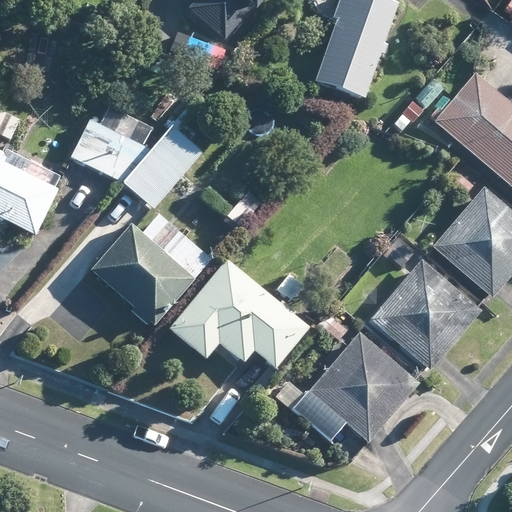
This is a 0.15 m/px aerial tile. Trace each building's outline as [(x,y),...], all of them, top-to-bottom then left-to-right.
[(195,0),(184,14),(221,46),(261,0),(195,0)] [(380,6),(363,0),(336,0),(328,25),(308,88),(358,104),(372,59),(377,61),(378,57),(380,51),(377,50),(380,40),(381,35),(390,9),(380,6)] [(511,0),(509,0),(503,8),(511,14),(511,0)] [(511,115),(502,107),(476,85),(469,79),(429,126),(511,197),(511,115)] [(431,81),(413,102),(421,109),(440,89),(431,81)] [(174,135),(180,128),(198,107),(191,101),(167,129),(174,135)] [(409,127),(419,114),(408,105),(398,117),(409,127)] [(398,118),(389,128),(397,135),(406,125),(398,118)] [(118,141),(100,131),(87,124),(67,160),(69,161),(109,184),(122,193),(133,203),(147,215),(195,157),(165,132),(161,137),(148,153),(145,156),(129,147),(133,138),(123,132),(118,141)] [(328,178),(343,158),(324,144),(310,163),(328,178)] [(0,160),(1,159),(0,159),(0,232),(2,229),(27,242),(51,196),(48,194),(0,170),(0,160)] [(468,189),(455,178),(447,188),(460,200),(468,189)] [(506,280),(511,273),(511,221),(478,192),(426,252),(486,303),(494,293),(506,280)] [(165,232),(163,229),(153,220),(144,230),(139,235),(135,239),(125,230),(104,254),(84,276),(126,314),(125,316),(141,331),(143,328),(147,331),(188,286),(187,285),(204,266),(185,249),(182,247),(165,232)] [(403,264),(406,260),(407,257),(395,246),(384,258),(397,269),(403,264)] [(442,355),(475,315),(416,265),(414,267),(411,270),(404,278),(389,296),(365,324),(424,375),(433,366),(442,355)] [(270,311),(221,270),(218,268),(161,336),(197,367),(211,351),(233,369),(234,372),(244,360),(265,377),(300,336),(284,323),(286,320),(273,309),(270,311)] [(341,336),(342,334),(324,318),(316,327),(334,343),(341,336)] [(390,367),(372,352),(353,336),(351,339),(348,342),(332,360),(330,363),(301,396),(361,448),(364,449),(387,422),(416,389),(390,367)]
